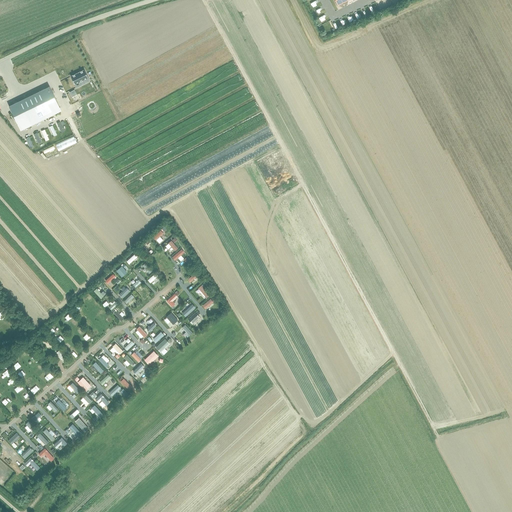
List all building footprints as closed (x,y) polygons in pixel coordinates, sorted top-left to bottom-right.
[(85,69),(71,76),(75,84),(89,77),(85,69)] [(50,86),(9,106),(19,125),(59,106),(50,86)] [(263,185),(290,174),(288,168),(261,180),(263,185)] [(161,230),(153,237),(156,240),(163,232),(161,230)] [(172,240),(169,243),(175,250),(178,248),(172,240)] [(142,248),(148,256),(151,254),(144,246),(142,248)] [(171,258),(174,261),(182,254),(179,251),(171,258)] [(126,262),(129,264),(136,257),(134,255),(126,262)] [(156,262),(159,265),(165,259),(162,256),(156,262)] [(160,270),(166,278),(170,275),(163,267),(160,270)] [(121,268),(117,271),(124,279),(127,276),(121,268)] [(154,274),(147,280),(149,283),(157,276),(154,274)] [(194,274),(187,279),(190,283),(197,277),(194,274)] [(112,275),(105,281),(108,285),(115,279),(112,275)] [(132,285),(135,288),(141,283),(139,280),(132,285)] [(201,286),(197,289),(204,299),(208,296),(201,286)] [(130,291),(127,288),(120,295),(123,298),(130,291)] [(139,288),(137,290),(144,298),(146,296),(139,288)] [(97,289),(94,292),(100,300),(104,297),(97,289)] [(165,301),(171,307),(175,304),(173,302),(177,298),(173,293),(165,301)] [(131,295),(124,301),(126,304),(133,297),(131,295)] [(203,306),(205,309),(213,302),(211,299),(203,306)] [(116,302),(108,308),(111,311),(118,305),(116,302)] [(95,310),(98,314),(103,309),(100,306),(95,310)] [(117,312),(114,314),(120,322),(124,319),(117,312)] [(195,313),(187,320),(191,325),(199,317),(195,313)] [(108,314),(101,319),(105,323),(111,318),(108,314)] [(165,317),(172,325),(176,321),(169,314),(165,317)] [(147,329),(149,332),(156,325),(154,322),(147,329)] [(185,324),(182,327),(189,335),(193,332),(185,324)] [(140,326),(137,329),(144,337),(147,334),(140,326)] [(88,333),(81,338),(84,341),(90,337),(88,333)] [(155,347),(160,352),(169,344),(164,339),(155,347)] [(132,341),(125,348),(128,351),(135,344),(132,341)] [(122,350),(116,343),(112,346),(119,353),(122,350)] [(56,351),(62,360),(66,357),(59,349),(56,351)] [(134,352),(130,355),(136,362),(137,362),(140,359),(134,352)] [(127,354),(123,357),(131,365),(134,361),(127,354)] [(151,354),(144,361),(147,364),(154,357),(151,354)] [(28,359),(32,364),(38,359),(34,355),(28,359)] [(109,365),(102,357),(99,360),(106,368),(109,365)] [(17,359),(12,366),(16,369),(20,362),(17,359)] [(103,371),(95,363),(92,366),(100,374),(103,371)] [(142,364),(133,372),(136,375),(145,367),(142,364)] [(19,370),(23,374),(28,369),(25,366),(19,370)] [(99,382),(102,385),(110,378),(108,375),(99,382)] [(83,378),(78,383),(86,391),(92,387),(83,378)] [(124,378),(121,381),(129,390),(132,387),(124,378)] [(109,393),(111,396),(120,388),(117,386),(109,393)] [(109,403),(101,394),(94,400),(97,403),(100,400),(105,406),(109,403)] [(6,397),(0,401),(4,405),(9,400),(6,397)] [(42,416),(39,413),(33,418),(36,421),(42,416)] [(73,424),(69,428),(76,435),(80,431),(73,424)] [(8,441),(12,445),(20,437),(17,433),(8,441)] [(66,444),(61,438),(53,445),(56,448),(60,444),(63,447),(66,444)] [(33,452),(29,448),(21,455),(25,459),(33,452)] [(54,459),(45,450),(39,456),(41,458),(44,455),(50,462),(54,459)] [(30,459),(24,465),(27,468),(30,465),(36,472),(39,468),(30,459)]
